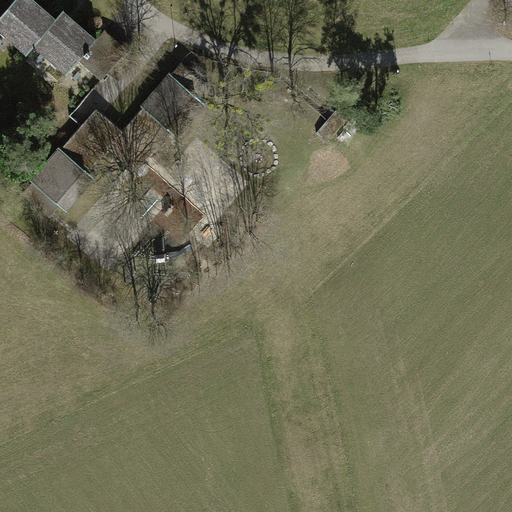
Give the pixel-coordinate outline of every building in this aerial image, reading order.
[(14,0),(11,5),(0,18),(0,50),(21,67),(28,58),(55,23),(25,0),(14,0)] [(0,0),(0,18),(11,5),(4,0),(0,0)] [(55,23),(28,58),(62,85),(77,66),(97,41),(63,14),(55,23)] [(97,41),(77,66),(111,92),(140,55),(106,29),(97,41)] [(101,102),(25,190),(52,214),(112,145),(149,177),(223,91),(185,59),(128,125),(101,102)]
